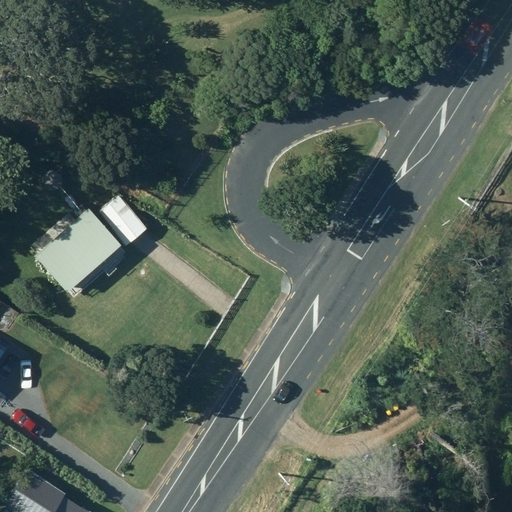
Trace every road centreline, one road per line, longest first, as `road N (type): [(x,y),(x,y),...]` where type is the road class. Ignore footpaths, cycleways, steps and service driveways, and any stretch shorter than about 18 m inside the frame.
road 1 (secondary): [(349,249),(284,251),(264,239),(248,221),(245,166),(280,127),(455,86)]
road 2 (secondary): [(349,249),(179,511)]
road 3 (secondary): [(455,86),(349,249)]
